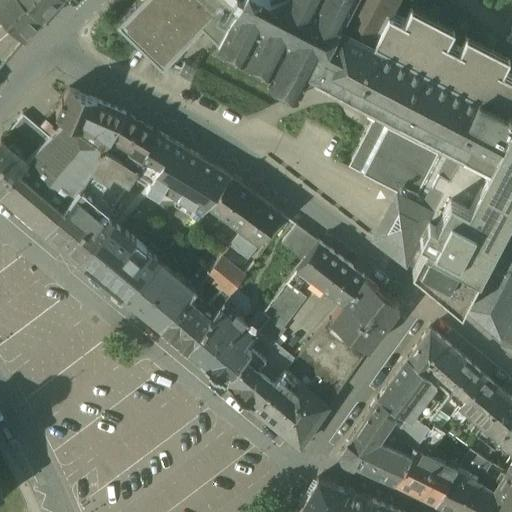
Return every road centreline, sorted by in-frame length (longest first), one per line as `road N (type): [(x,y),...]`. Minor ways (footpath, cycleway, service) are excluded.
road 1 (residential): [(426,302),(246,160),(132,85),(60,54)]
road 2 (residential): [(312,463),(287,459),(99,300)]
road 3 (residential): [(426,302),(312,463)]
road 4 (residential): [(61,511),(0,391)]
road 5 (residential): [(0,378),(99,300)]
road 6 (residential): [(427,511),(312,463)]
